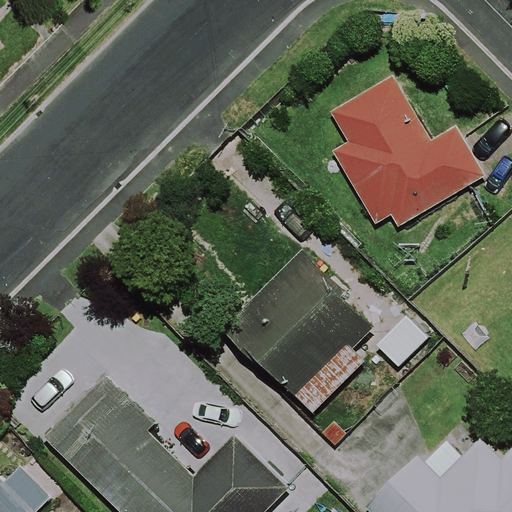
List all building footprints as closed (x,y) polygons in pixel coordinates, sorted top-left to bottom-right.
[(433,146),(393,81),(333,119),(352,149),(335,160),(386,241),(485,179),(455,132),(433,146)] [(314,417),(371,362),(354,345),(371,328),(297,252),(223,324),(314,417)] [(202,476),(106,383),(47,443),(118,511),(273,511),(288,497),(233,444),(202,476)] [(482,445),(480,447),(458,425),(420,462),(369,511),(511,511),(511,454),(501,465),(482,445)] [(40,511),(55,498),(16,458),(0,473),(0,511),(40,511)]
